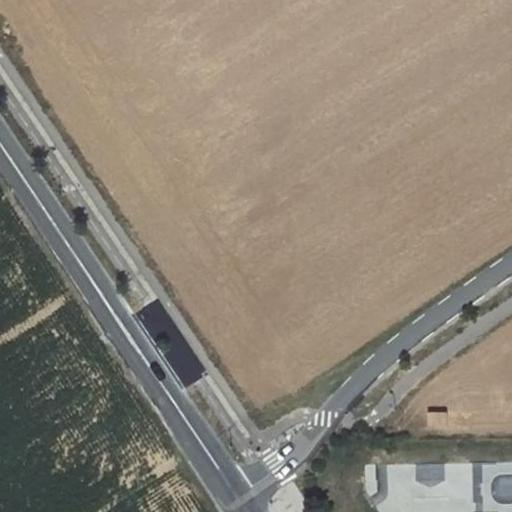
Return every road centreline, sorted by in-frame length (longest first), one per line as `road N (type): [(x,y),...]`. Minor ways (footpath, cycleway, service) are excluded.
road 1 (tertiary): [(239,496),(0,145)]
road 2 (unclassified): [(511,263),(391,350),(304,448),(239,496)]
